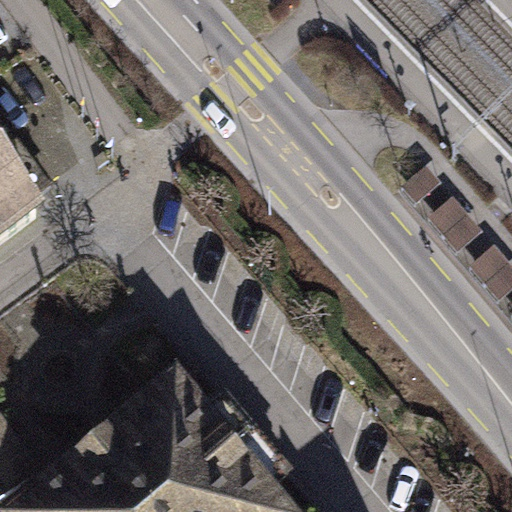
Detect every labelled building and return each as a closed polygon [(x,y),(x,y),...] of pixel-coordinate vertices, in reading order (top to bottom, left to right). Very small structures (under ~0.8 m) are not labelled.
[(0,271),(51,237),(0,162),(0,271)] [(428,171),(403,191),(418,208),(442,188),(428,171)] [(429,224),(459,258),(483,236),(454,203),(429,224)] [(511,271),(495,252),(471,273),(500,305),(511,294),(511,271)] [(295,511),(189,377),(16,511),(295,511)] [(0,507),(41,479),(0,420),(0,507)]
